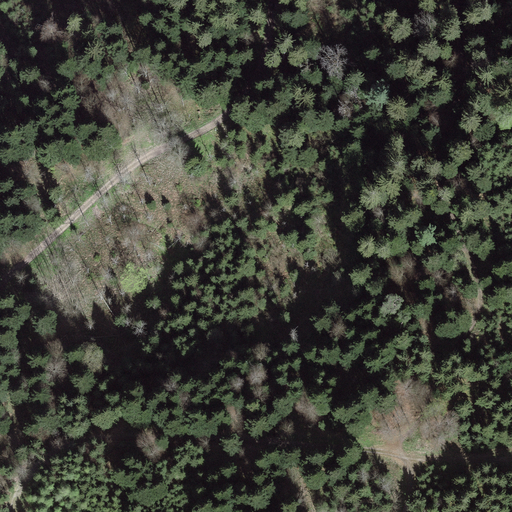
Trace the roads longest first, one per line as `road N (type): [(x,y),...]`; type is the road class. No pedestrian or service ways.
road 1 (track): [(11,511),(28,475),(66,445),(113,436),(475,463),(511,459)]
road 2 (track): [(0,286),(114,177),(241,103),(262,62),(274,0)]
